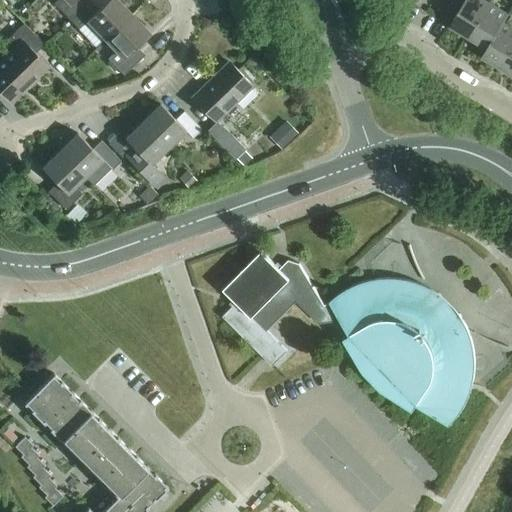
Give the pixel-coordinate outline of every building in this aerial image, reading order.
[(58,0),(54,4),(70,21),(91,0),(90,0),(58,0)] [(104,39),(105,40),(131,15),(116,0),(108,0),(99,9),(91,0),(70,21),(90,41),(89,44),(92,47),(95,47),(104,39)] [(450,26),(469,37),(489,3),(483,0),(451,0),(450,1),(451,2),(448,6),(458,13),(450,26)] [(469,37),(487,48),(487,49),(503,23),(508,15),(489,3),(469,37)] [(131,15),(105,40),(116,51),(107,59),(123,76),(144,55),(136,47),(149,34),(131,15)] [(482,57),(501,68),(511,49),(511,28),(503,23),(487,49),(487,48),(482,57)] [(15,49),(4,60),(29,85),(47,67),(35,54),(44,45),(23,24),(6,40),(15,49)] [(511,49),(501,68),(511,74),(511,49)] [(29,85),(4,60),(0,63),(0,93),(10,104),(29,85)] [(191,97),(216,123),(252,88),(228,62),(191,97)] [(160,105),(142,122),(167,148),(185,131),(192,139),(201,130),(183,112),(175,120),(160,105)] [(167,148),(142,122),(124,139),(133,147),(124,156),(154,186),(162,178),(150,165),(167,148)] [(296,134),(285,123),(277,131),(288,142),(296,134)] [(213,137),(235,160),(245,150),(223,127),(213,137)] [(77,134),(59,151),(84,177),(93,186),(110,169),(112,171),(120,162),(100,141),(92,150),(77,134)] [(84,177),(59,151),(41,168),(56,184),(48,192),(65,210),(82,194),(74,187),(84,177)] [(198,183),(187,171),(179,179),(190,190),(198,183)] [(146,205),(156,196),(148,187),(138,197),(146,205)] [(65,216),(75,226),(86,214),(77,205),(65,216)] [(261,251),(242,270),(270,298),(271,298),(289,280),(302,293),(311,286),(324,307),(325,306),(299,264),(288,260),(279,269),(261,251)] [(270,298),(242,270),(223,289),(236,302),(222,316),(272,366),(287,351),(252,317),(260,308),(272,316),(281,308),(271,298),(270,298)] [(349,335),(343,339),(363,372),(380,390),(413,411),(416,405),(449,426),(454,421),(456,417),(458,415),(461,411),(463,408),(465,404),(466,401),(468,398),(469,394),(471,390),(472,385),(474,378),(475,370),(475,362),(474,355),(473,347),(471,340),(469,333),(466,326),(462,319),(458,313),(453,307),(447,301),(441,296),(435,292),(429,288),(422,285),(414,282),(407,280),(399,279),(392,278),(384,278),(377,279),(369,281),(362,283),(355,285),(348,289),(341,293),(335,297),(329,302),(349,335)] [(23,404),(117,498),(102,511),(91,511),(88,508),(83,511),(143,511),(168,488),(53,374),(23,404)] [(14,448),(22,456),(23,456),(31,448),(33,446),(24,438),(14,448)] [(20,458),(28,466),(36,458),(37,458),(39,456),(31,448),(23,456),(22,456),(20,458)] [(26,468),(34,476),(35,476),(42,468),(43,468),(45,466),(37,458),(36,458),(28,466),(26,468)] [(32,478),(40,486),(48,478),(48,479),(50,477),(43,468),(42,468),(35,476),(34,476),(32,478)] [(38,488),(46,496),(54,488),(55,489),(57,487),(48,479),(48,478),(40,486),(38,488)] [(46,496),(44,498),(53,507),(62,497),(55,489),(54,488),(46,496)]
